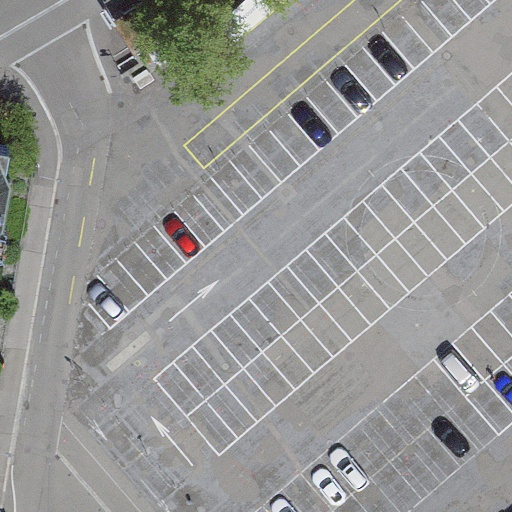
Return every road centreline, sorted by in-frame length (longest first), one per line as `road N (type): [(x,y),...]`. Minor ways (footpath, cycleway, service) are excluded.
road 1 (residential): [(82,135),(28,511)]
road 2 (residential): [(82,135),(152,129),(310,0)]
road 3 (residential): [(20,0),(61,70),(82,135)]
